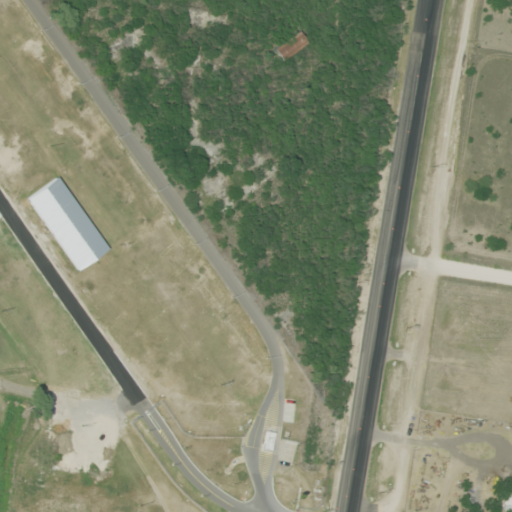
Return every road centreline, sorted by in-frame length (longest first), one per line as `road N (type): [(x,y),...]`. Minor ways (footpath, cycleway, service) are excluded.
road 1 (residential): [(27,0),(232,281),(278,358),(281,391),(261,504)]
road 2 (secondary): [(347,511),(431,0)]
road 3 (residential): [(0,207),(196,476),(220,494),(286,511)]
